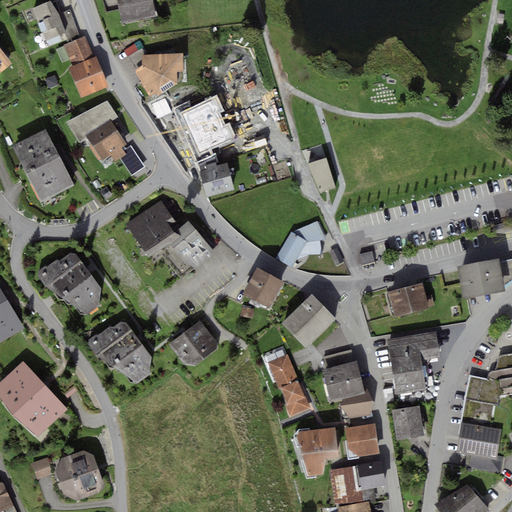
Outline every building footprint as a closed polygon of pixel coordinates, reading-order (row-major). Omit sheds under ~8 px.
[(152,0),(116,0),(122,25),(156,17),(152,0)] [(53,1),(32,9),(47,44),(67,36),(53,1)] [(87,39),(64,49),(73,67),(68,69),(81,98),(107,87),(87,39)] [(0,52),(0,72),(10,65),(0,52)] [(146,65),(134,70),(150,99),(177,84),(177,73),(183,72),(184,56),(142,57),(146,65)] [(109,99),(86,113),(113,157),(119,154),(122,157),(134,150),(129,145),(134,140),(109,99)] [(175,119),(181,133),(166,139),(174,156),(179,154),(188,173),(205,166),(215,162),(223,159),(201,108),(175,119)] [(46,131),(14,147),(42,203),(74,187),(46,131)] [(312,149),(314,155),(325,152),(323,145),(312,149)] [(327,159),(307,165),(320,194),(336,188),(327,159)] [(207,172),(200,174),(206,198),(234,191),(228,165),(217,168),(215,162),(205,166),(207,172)] [(161,204),(125,229),(147,261),(174,242),(191,266),(210,253),(188,222),(179,229),(161,204)] [(325,239),(316,223),(296,231),(279,257),(292,266),(308,241),(325,239)] [(338,248),(330,252),(337,266),(344,262),(338,248)] [(372,252),(360,255),(363,266),(375,263),(372,252)] [(73,253),(37,276),(45,287),(62,299),(87,316),(100,306),(102,289),(73,253)] [(500,261),(459,269),(464,300),(506,293),(504,286),(501,264),(500,261)] [(511,261),(501,264),(504,286),(511,280),(511,261)] [(288,285),(258,270),(244,296),(274,311),(281,298),(288,285)] [(426,285),(389,294),(394,317),(431,309),(426,285)] [(0,292),(0,344),(23,329),(0,292)] [(311,295),(280,325),(306,353),(338,323),(311,295)] [(254,310),(242,308),(241,317),(253,318),(254,310)] [(152,360),(121,314),(87,340),(95,356),(111,371),(115,369),(137,385),(150,376),(152,360)] [(203,321),(169,345),(182,363),(198,365),(216,349),(216,340),(203,321)] [(438,334),(388,343),(390,360),(406,357),(412,392),(427,390),(424,371),(422,361),(441,358),(438,334)] [(327,371),(323,372),(330,403),(341,401),(366,395),(365,390),(358,362),(355,363),(352,350),(324,357),(327,371)] [(288,354),(267,363),(289,416),(310,408),(288,354)] [(412,392),(406,357),(390,360),(396,395),(412,392)] [(65,410),(22,364),(0,385),(0,396),(37,436),(65,410)] [(511,368),(496,371),(491,372),(488,375),(487,379),(498,381),(500,399),(511,397),(511,368)] [(469,378),(462,424),(491,428),(495,404),(500,399),(498,381),(487,379),(472,376),(469,378)] [(366,395),(341,401),(339,408),(349,420),(371,416),(373,402),(368,389),(365,390),(366,395)] [(421,409),(393,413),(397,440),(424,436),(421,409)] [(375,424),(346,428),(350,459),(380,454),(375,424)] [(491,428),(462,424),(458,454),(473,456),(471,468),(501,472),(502,463),(498,462),(502,429),(491,428)] [(301,431),(296,437),(308,477),(324,475),(325,459),(339,457),(335,428),(301,431)] [(84,452),(63,461),(57,473),(66,494),(78,500),(98,493),(102,484),(93,457),(84,452)] [(46,459),(33,464),(38,478),(51,473),(46,459)] [(382,461),(357,465),(361,490),(386,486),(382,461)] [(356,466),(329,470),(335,505),(361,501),(356,466)] [(0,511),(8,511),(17,509),(4,481),(0,477),(0,511)] [(468,483),(435,506),(439,511),(487,511),(488,511),(468,483)]
